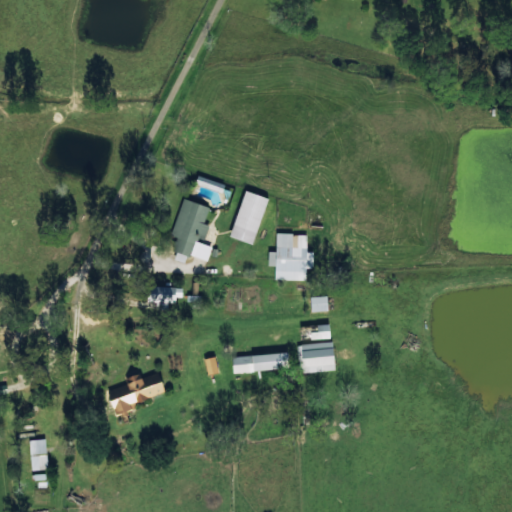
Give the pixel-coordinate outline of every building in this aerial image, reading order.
[(252,243),(267,197),(244,189),(229,236),(252,243)] [(207,260),(211,244),(203,242),(208,224),(203,223),(208,206),(182,198),(168,249),(207,260)] [(274,279),(305,280),(305,267),(312,267),(313,251),(306,251),(306,233),(276,233),(275,251),(267,250),(267,265),(274,265),(274,279)] [(182,287),(147,286),(146,301),(154,302),(154,309),(167,309),(167,299),(181,299),(182,287)] [(327,311),(326,295),(309,296),(310,311),(327,311)] [(298,325),(299,339),(329,338),(329,324),(298,325)] [(334,370),(332,342),(300,343),(301,372),(334,370)] [(233,373),(288,366),(286,351),(231,357),(233,373)] [(207,374),(217,372),(214,356),(203,358),(207,374)] [(164,392),(157,369),(125,379),(126,384),(108,390),(118,422),(127,419),(125,411),(131,409),(129,403),(164,392)] [(30,469),(47,469),(45,439),(29,439),(30,469)]
